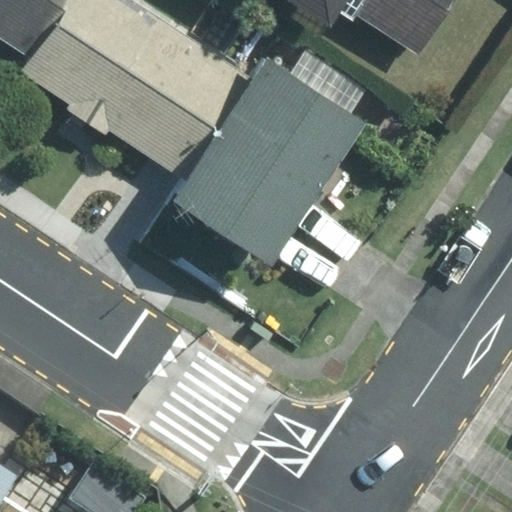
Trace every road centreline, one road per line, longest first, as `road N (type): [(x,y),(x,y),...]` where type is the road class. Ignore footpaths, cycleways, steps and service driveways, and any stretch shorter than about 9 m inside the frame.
road 1 (residential): [(0,265),(346,495)]
road 2 (residential): [(511,254),(346,495)]
